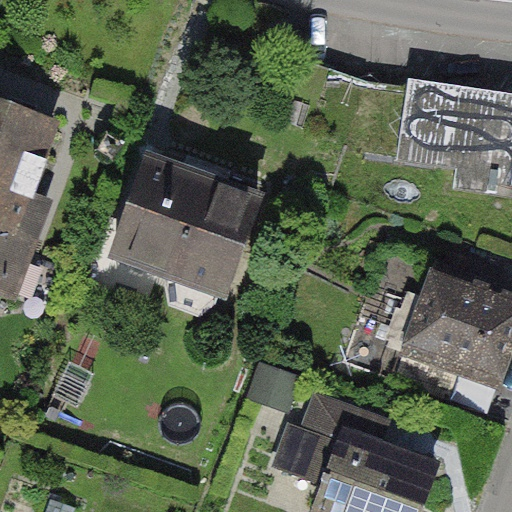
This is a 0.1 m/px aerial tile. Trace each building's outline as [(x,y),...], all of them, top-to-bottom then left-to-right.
[(511,192),(511,96),(411,81),(399,159),(493,173),(490,190),(511,192)] [(74,157),(0,130),(0,277),(26,287),(74,157)] [(144,179),(103,277),(232,331),(273,232),(144,179)] [(492,399),(511,343),(511,304),(436,277),(404,366),(492,399)] [(439,511),(449,489),(346,450),(322,511),(439,511)]
